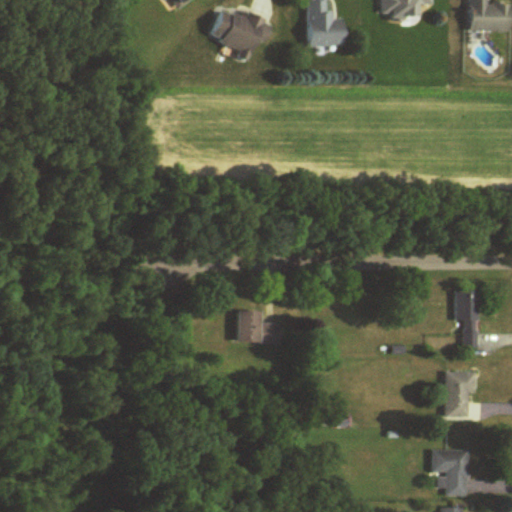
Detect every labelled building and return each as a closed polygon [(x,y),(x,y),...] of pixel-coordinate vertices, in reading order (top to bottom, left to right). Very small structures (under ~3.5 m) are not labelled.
[(191,0),(170,0),(178,10),(191,0)] [(304,0),(305,49),(341,48),(341,21),(331,21),(331,15),(323,15),(322,0),(304,0)] [(379,0),(379,16),(389,16),(389,20),(419,20),(418,7),(430,7),(430,0),(379,0)] [(508,5),(486,5),(485,0),(467,0),(468,34),(508,33),(508,5)] [(261,44),(269,25),(244,16),(243,19),(219,11),(208,42),(237,52),(234,59),(245,63),(254,42),(261,44)] [(453,324),(460,324),(460,349),(475,349),(475,292),(452,293),(453,324)] [(235,343),(278,344),(278,320),(235,320),(235,343)] [(472,394),(472,373),(442,373),(442,418),(466,418),(466,394),(472,394)] [(444,496),(466,496),(466,451),(430,451),(430,474),(436,474),(435,488),(444,488),(444,496)]
